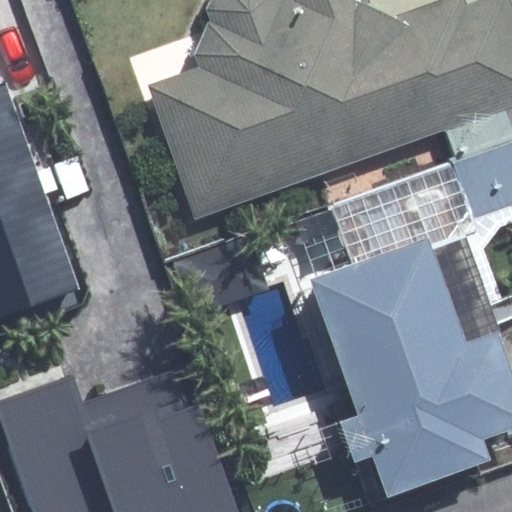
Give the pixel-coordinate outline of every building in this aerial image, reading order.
[(202,0),(200,6),(202,15),(186,49),(192,64),(139,82),(185,212),(434,124),(447,159),(511,135),(511,25),(503,0),(459,0),(458,1),(457,0),(423,0),(386,13),(360,2),(359,0),(202,0)] [(0,84),(0,317),(77,289),(0,84)] [(511,135),(447,159),(467,215),(511,199),(511,135)] [(418,238),(299,279),(347,417),(329,423),(342,462),(363,455),(376,493),(477,458),(469,436),(511,421),(511,408),(485,330),(453,341),(418,238)] [(0,400),(0,421),(32,511),(237,511),(187,369),(83,405),(72,375),(0,400)]
